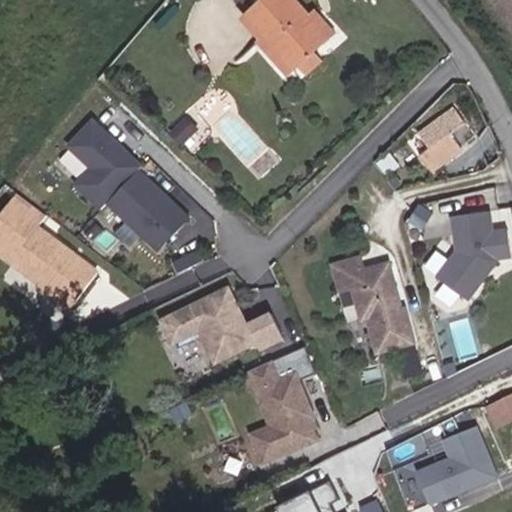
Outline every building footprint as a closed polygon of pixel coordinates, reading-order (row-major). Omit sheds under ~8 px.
[(302,0),(276,0),(254,20),(300,72),(308,65),(320,54),(337,39),(302,0)] [(330,65),(320,54),(308,65),(318,77),(330,65)] [(468,148),(458,134),(471,124),(457,107),(423,134),(436,149),(427,157),(438,171),(468,148)] [(111,143),(88,121),(63,146),(86,168),(70,185),(95,209),(136,168),(118,150),(114,153),(108,146),(111,143)] [(167,205),(133,171),(101,204),(151,252),(183,220),(171,209),(168,212),(164,208),(167,205)] [(38,214),(8,193),(0,204),(0,257),(67,304),(91,270),(29,227),(38,214)] [(414,220),(426,226),(437,207),(424,201),(414,220)] [(488,220),(451,227),(458,262),(440,289),(471,309),(486,287),(489,276),(493,277),(499,266),(511,263),(511,261),(507,237),(492,240),(488,220)] [(369,256),(337,264),(346,297),(359,294),(367,324),(375,322),(383,353),(420,343),(398,261),(372,268),(369,256)] [(228,287),(161,317),(172,341),(198,329),(213,361),(253,342),(252,341),(255,340),(259,349),(281,338),(270,314),(245,325),(228,287)] [(248,434),(261,464),(299,447),(314,441),(305,420),(311,417),(294,380),(314,372),(303,347),(245,372),(268,425),(248,434)] [(511,401),(478,417),(489,438),(511,427),(511,401)] [(425,506),(492,481),(473,429),(440,442),(447,460),(413,474),(425,506)] [(335,500),(326,482),(302,492),(276,504),(279,511),(328,511),(325,505),(335,500)]
